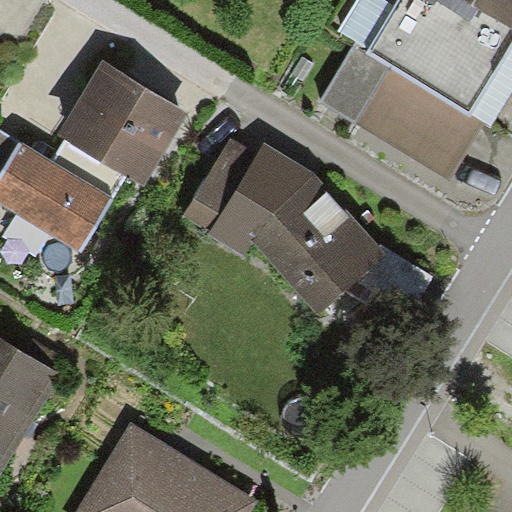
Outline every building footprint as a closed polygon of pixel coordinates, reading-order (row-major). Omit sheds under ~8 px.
[(511,0),(407,0),(377,52),(474,110),(511,47),(511,0)] [(377,52),(363,44),(329,100),(453,176),(489,117),(474,110),(377,52)] [(191,117),(105,68),(61,143),(147,192),(191,117)] [(41,160),(20,148),(22,144),(0,131),(0,207),(81,253),(112,199),(41,160)] [(244,264),(255,247),(316,319),(385,261),(371,244),(316,179),(268,148),(248,178),(220,160),(184,217),(209,232),(204,239),(244,264)] [(0,485),(62,381),(0,344),(0,485)] [(171,451),(132,427),(80,511),(253,511),(258,504),(171,451)]
